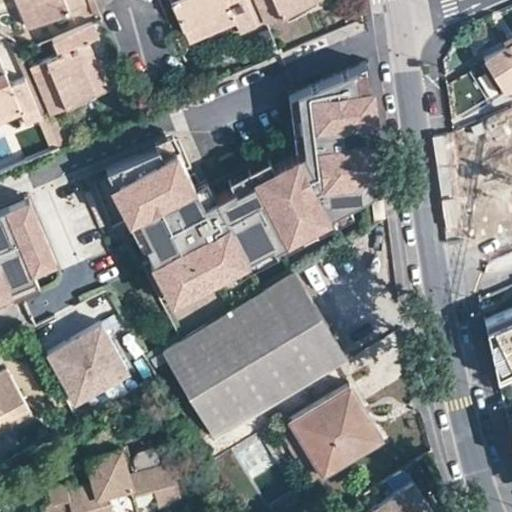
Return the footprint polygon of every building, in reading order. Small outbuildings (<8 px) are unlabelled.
[(31,0),(17,0),(22,11),(34,6),(31,0)] [(22,11),(28,25),(83,1),(83,0),(31,0),(34,6),(22,11)] [(172,0),(189,40),(234,20),(240,30),(256,23),(245,0),(172,0)] [(255,0),(264,20),(308,1),(307,0),(255,0)] [(28,64),(49,111),(96,91),(84,62),(90,59),(83,43),(88,41),(98,36),(91,21),(52,38),(57,51),(28,64)] [(511,37),(482,56),(502,87),(511,80),(511,37)] [(88,41),(83,43),(90,59),(84,62),(96,91),(107,87),(88,41)] [(137,153),(104,167),(120,197),(125,194),(150,241),(145,244),(153,260),(150,262),(160,282),(264,221),(278,243),(314,224),(312,221),(383,183),(367,59),(295,89),(297,97),(288,98),(292,145),(198,195),(174,150),(160,155),(156,145),(137,155),(137,153)] [(0,119),(21,111),(26,122),(41,115),(24,76),(9,81),(0,61),(0,119)] [(0,213),(31,201),(28,194),(0,206),(0,213)] [(55,259),(31,201),(0,213),(0,295),(10,291),(11,291),(9,287),(35,276),(32,269),(55,259)] [(60,270),(55,259),(32,269),(35,276),(36,280),(60,270)] [(295,264),(158,340),(209,432),(347,356),(295,264)] [(36,280),(35,276),(9,287),(11,291),(10,291),(12,297),(39,286),(36,280)] [(511,306),(484,318),(498,379),(511,372),(511,306)] [(128,369),(100,320),(47,350),(74,399),(128,369)] [(0,426),(30,410),(7,367),(0,370),(0,426)] [(281,406),(311,468),(379,435),(350,374),(281,406)] [(153,486),(158,502),(181,495),(170,459),(129,470),(122,444),(86,454),(90,470),(93,477),(75,482),(73,475),(54,479),(59,498),(51,500),(40,503),(42,511),(139,511),(138,507),(134,490),(153,486)] [(134,460),(157,458),(155,444),(132,446),(134,460)] [(73,475),(75,482),(93,477),(90,470),(73,475)] [(46,483),(51,500),(59,498),(54,479),(46,483)] [(431,511),(411,479),(385,496),(396,511),(431,511)] [(138,507),(158,502),(153,486),(134,490),(138,507)] [(396,511),(385,496),(359,511),(396,511)]
